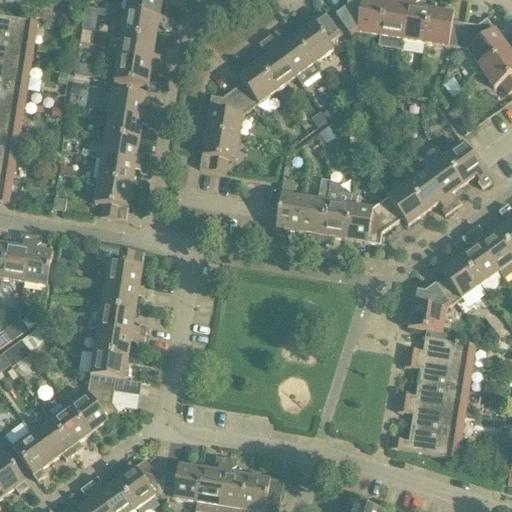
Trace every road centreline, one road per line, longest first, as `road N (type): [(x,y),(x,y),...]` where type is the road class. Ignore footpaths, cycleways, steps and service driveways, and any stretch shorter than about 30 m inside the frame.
road 1 (residential): [(315,455),(168,427),(194,254),(154,239),(182,42),(230,0)]
road 2 (residential): [(501,511),(315,455)]
